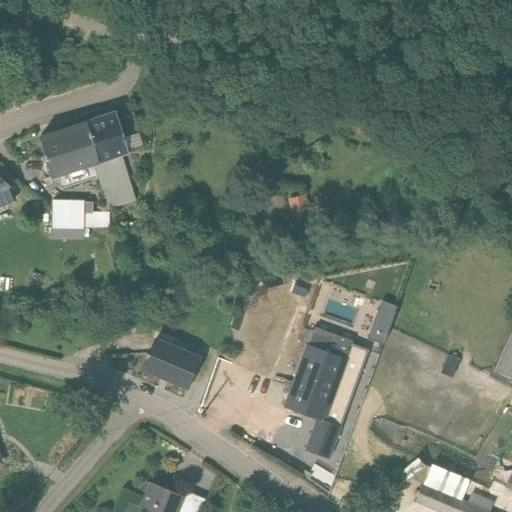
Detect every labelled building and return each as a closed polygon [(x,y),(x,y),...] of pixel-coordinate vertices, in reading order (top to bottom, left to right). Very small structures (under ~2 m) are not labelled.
[(120,127),(91,137),(104,178),(125,171),(133,168),(121,132),(120,127)] [(136,127),(121,132),(133,168),(148,163),(136,127)] [(91,137),(43,153),(56,194),(99,180),(104,178),(91,137)] [(104,178),(99,180),(112,225),(139,217),(125,171),(104,178)] [(312,211),(294,215),(300,237),(317,233),(312,211)] [(92,217),(56,217),(56,246),(114,246),(114,228),(92,228),(92,217)] [(380,353),(397,358),(410,320),(394,314),(380,353)] [(208,375),(161,355),(146,388),(193,409),(208,375)] [(318,356),(294,420),(338,437),(362,373),(318,356)] [(344,475),(354,441),(327,434),(317,468),(344,475)] [(501,511),(441,483),(426,511),(501,511)] [(184,511),(153,499),(148,511),(184,511)]
